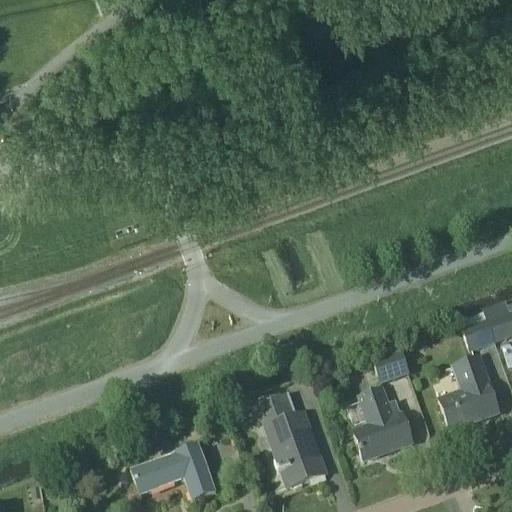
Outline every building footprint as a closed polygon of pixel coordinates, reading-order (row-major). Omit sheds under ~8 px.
[(485,324),(493,348),(511,340),(511,314),(485,324)] [(468,357),(493,348),(485,324),(459,333),(468,357)] [(408,380),(399,354),(370,364),(379,390),(408,380)] [(484,382),(478,364),(453,373),(460,392),(463,391),(465,395),(438,405),(448,436),(497,419),(486,387),(485,387),(483,383),(484,382)] [(388,410),(382,393),(356,403),(366,431),(351,436),(362,467),(411,449),(400,419),(399,420),(395,407),(388,410)] [(292,423),(284,400),(249,413),(253,426),(267,422),(280,458),(273,461),(277,474),(274,475),(276,478),(284,475),(290,491),(324,479),(302,419),(292,423)] [(213,497),(196,449),(171,458),(172,460),(129,476),(138,500),(183,483),(191,505),(213,497)]
